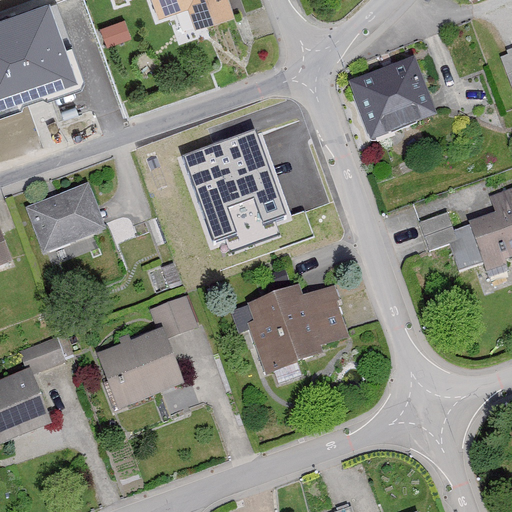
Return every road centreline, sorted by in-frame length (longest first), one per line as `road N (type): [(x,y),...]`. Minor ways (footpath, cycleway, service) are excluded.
road 1 (residential): [(307,74),(425,412)]
road 2 (unclassified): [(307,74),(0,178)]
road 3 (residential): [(425,412),(161,507)]
